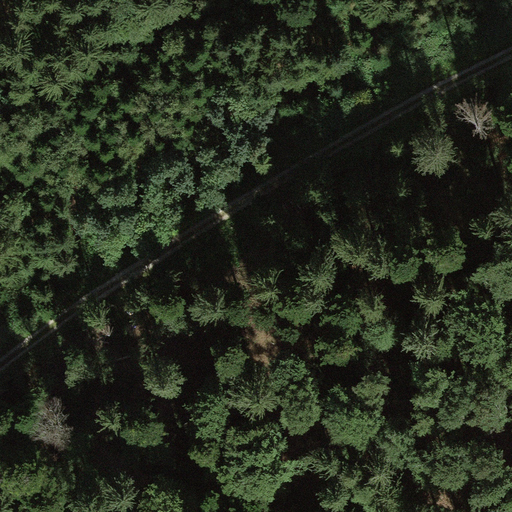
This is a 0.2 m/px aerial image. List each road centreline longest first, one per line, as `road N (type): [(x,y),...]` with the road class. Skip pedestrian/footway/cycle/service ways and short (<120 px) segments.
road 1 (track): [(511,43),(168,239),(0,360)]
road 2 (track): [(188,0),(0,102)]
